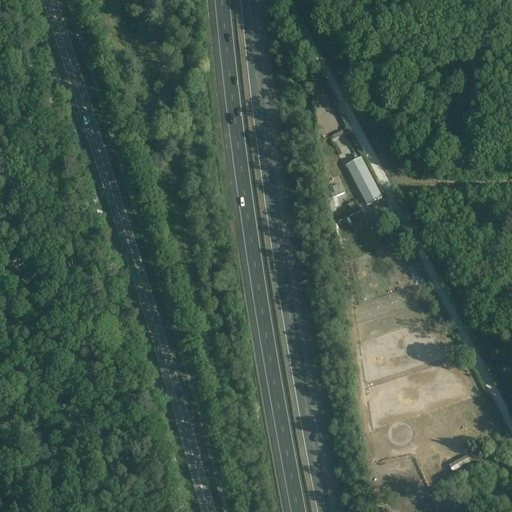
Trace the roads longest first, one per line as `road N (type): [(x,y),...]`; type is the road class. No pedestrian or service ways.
road 1 (primary): [(208,511),(49,0)]
road 2 (motorway): [(324,511),(247,0)]
road 3 (motorway): [(222,0),(251,241),(297,511)]
road 4 (track): [(511,428),(403,215),(309,60)]
